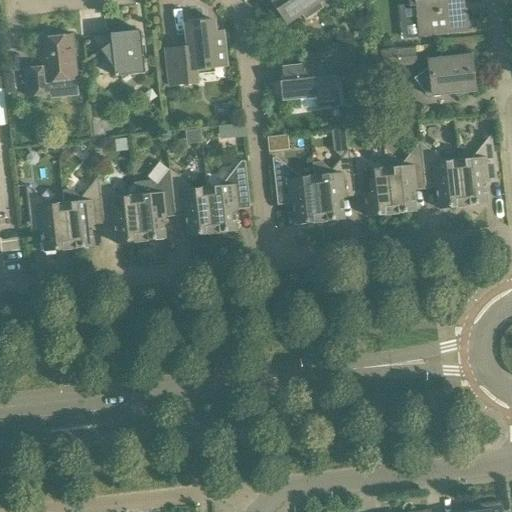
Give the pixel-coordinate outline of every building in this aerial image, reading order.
[(274,0),(270,3),(286,25),(301,15),(305,20),(322,8),(319,3),(323,0),(274,0)] [(409,0),(410,7),(416,6),(419,36),(467,31),(464,10),(452,11),(451,0),(409,0)] [(187,48),(165,50),(169,86),(197,83),(196,70),(226,66),(222,31),(214,32),(213,21),(184,24),(187,48)] [(111,43),(100,51),(114,68),(114,77),(120,76),(122,80),(129,75),(144,74),(140,31),(110,34),(111,43)] [(42,68),(24,70),(27,97),(51,94),(50,82),(76,79),(71,36),(39,40),(42,68)] [(359,43),(335,46),(336,57),(360,55),(359,43)] [(386,50),(379,51),(381,69),(385,69),(391,72),(394,68),(415,66),(413,47),(396,49),(396,52),(386,54),(386,50)] [(425,72),(413,80),(425,96),(452,92),(458,101),(472,90),(473,90),(470,57),(443,60),(440,56),(433,61),(424,62),(425,72)] [(283,81),(279,82),(281,102),(300,100),(301,109),(316,107),(316,104),(335,102),(332,76),(328,76),(327,62),(317,63),(316,58),(301,59),(302,65),(281,67),(283,81)] [(470,160),(457,161),(462,207),(486,204),(483,177),(495,176),(491,135),(489,135),(489,136),(470,160)] [(399,167),(386,169),(391,215),(414,212),(411,185),(423,184),(419,142),(399,167)] [(444,162),(419,142),(423,184),(435,182),(438,209),(462,207),(457,161),(444,162)] [(321,163),(313,164),(314,177),(319,222),(343,220),(340,193),(352,192),(347,150),(331,171),(321,163)] [(372,170),(347,150),(352,192),(364,190),(367,217),(391,215),(386,169),(372,170)] [(276,158),(272,158),(276,200),(292,198),(295,225),(319,222),(314,177),(301,178),(276,158)] [(220,187),(207,188),(212,234),(235,232),(232,205),(249,203),(244,161),(240,162),(220,187)] [(134,183),(134,186),(140,242),(164,239),(161,212),(173,211),(169,170),(156,186),(151,182),(134,183)] [(193,190),(169,170),(173,211),(185,210),(188,237),(212,234),(207,188),(193,190)] [(69,190),(62,191),(64,204),(69,250),(92,247),(89,220),(101,219),(97,178),(80,198),(69,190)] [(122,198),(97,178),(101,219),(113,218),(116,245),(140,242),(134,186),(132,186),(122,198)] [(27,185),(25,185),(30,227),(42,226),(45,252),(69,250),(64,204),(50,205),(27,187),(27,185)]
